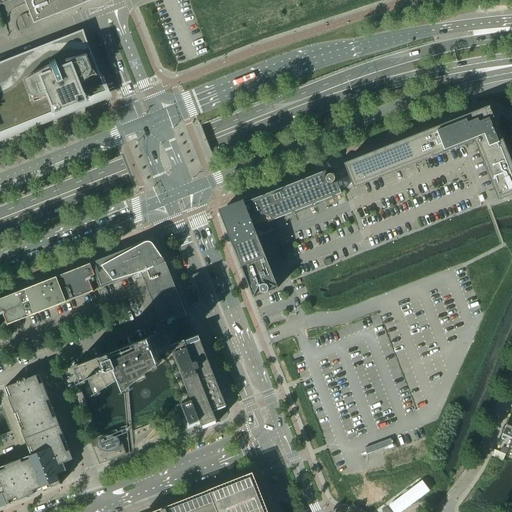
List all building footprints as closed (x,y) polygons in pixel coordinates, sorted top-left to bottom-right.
[(56,15),(94,0),(24,0),(34,24),(56,15)] [(0,137),(12,133),(105,96),(108,95),(98,71),(82,32),(0,63),(0,137)] [(353,188),(462,145),(468,143),(468,145),(472,143),(472,141),(474,141),(498,201),(511,195),(511,164),(494,119),(490,121),(486,119),(479,122),(475,119),(468,122),(469,120),(465,118),(464,120),(457,123),(455,119),(344,163),(353,188)] [(278,288),(262,247),(254,228),(255,227),(256,229),(258,230),(259,231),(261,232),(263,232),(265,232),(267,231),(269,230),(270,229),(273,230),(275,226),(272,225),(272,223),(272,221),(341,193),(331,168),(263,195),(219,212),(225,226),(253,298),(278,288)] [(94,291),(93,291),(88,277),(95,275),(100,288),(112,283),(130,276),(141,272),(148,291),(148,292),(152,301),(152,302),(156,311),(156,312),(160,321),(160,322),(174,317),(175,320),(186,316),(163,257),(162,257),(153,244),(152,243),(151,242),(149,242),(148,241),(146,242),(145,242),(145,240),(130,246),(131,247),(90,263),(48,280),(0,299),(0,312),(3,311),(8,325),(85,294),(94,291)] [(226,406),(198,335),(169,346),(191,400),(181,404),(187,417),(185,418),(186,419),(185,420),(185,421),(184,422),(185,423),(186,423),(187,424),(188,424),(189,426),(197,423),(196,421),(199,420),(201,427),(215,421),(216,421),(213,411),(226,406)] [(123,393),(160,361),(157,357),(156,354),(149,338),(151,338),(150,337),(71,368),(71,369),(74,368),(76,372),(80,382),(77,384),(77,385),(80,383),(90,378),(96,393),(92,395),(93,396),(96,394),(119,378),(120,381),(124,390),(122,392),(123,393)] [(10,503),(18,500),(26,497),(26,498),(27,498),(27,496),(35,493),(42,490),(43,492),(44,491),(44,490),(51,487),(59,484),(60,485),(61,485),(58,477),(69,472),(65,462),(74,458),(74,457),(72,458),(66,442),(68,442),(67,440),(66,441),(60,426),(61,425),(61,423),(59,424),(53,408),(54,408),(54,407),(52,407),(46,392),(48,391),(47,390),(46,390),(40,375),(40,374),(26,379),(25,378),(24,378),(24,380),(19,382),(18,380),(17,381),(18,382),(4,388),(4,389),(5,389),(9,400),(8,401),(8,403),(10,402),(11,404),(10,405),(10,406),(12,405),(15,413),(18,421),(16,422),(17,423),(18,422),(24,438),(23,438),(23,440),(25,439),(31,455),(29,456),(13,462),(13,461),(12,462),(0,466),(0,506),(9,504),(10,504),(10,503)] [(511,437),(511,416),(510,416),(502,433),(511,437)] [(126,454),(119,436),(123,435),(121,430),(117,432),(116,429),(99,436),(89,440),(99,465),(126,454)] [(270,511),(267,499),(261,489),(259,487),(256,485),(254,483),(251,475),(237,481),(223,486),(223,487),(159,511),(270,511)]
